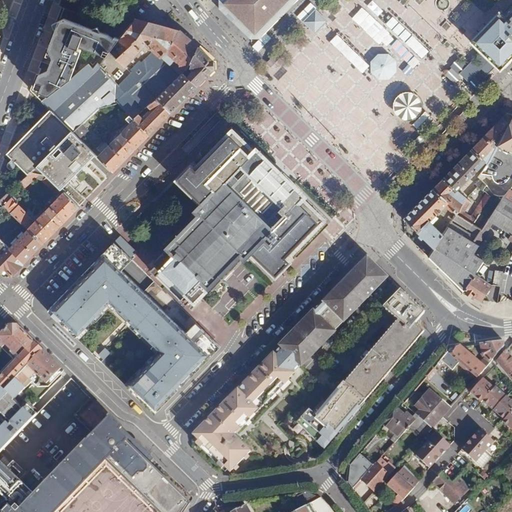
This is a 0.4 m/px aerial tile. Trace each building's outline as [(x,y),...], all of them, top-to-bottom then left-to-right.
[(219,0),(220,7),(227,15),(249,36),(257,36),(292,0),(219,0)] [(497,13),(469,40),(471,42),(471,41),(500,69),(511,57),(511,1),(499,15),(497,13)] [(351,4),(341,20),(350,25),(360,10),(351,4)] [(328,22),(315,10),(302,23),(315,35),(318,32),(328,22)] [(34,75),(30,90),(40,101),(70,78),(82,49),(79,48),(88,25),(67,16),(62,29),(56,25),(38,76),(34,75)] [(70,78),(40,101),(53,113),(72,132),(97,108),(98,107),(116,102),(133,119),(141,112),(148,106),(155,99),(179,75),(174,71),(181,63),(186,68),(189,64),(197,47),(182,34),(178,30),(162,54),(133,84),(116,97),(106,98),(92,85),(105,71),(139,33),(146,22),(140,19),(136,18),(119,38),(105,31),(95,51),(106,55),(94,71),(88,64),(70,78)] [(321,39),(306,52),(319,66),(333,54),(326,46),(343,31),(333,20),(317,34),(321,39)] [(382,41),(407,66),(430,43),(406,20),(398,27),(397,26),(382,41)] [(178,30),(146,22),(139,33),(105,71),(92,85),(106,98),(116,97),(133,84),(162,54),(178,30)] [(194,69),(187,77),(196,86),(213,70),(212,60),(197,47),(189,64),(194,69)] [(468,68),(459,60),(448,71),(468,89),(492,63),(482,53),(468,68)] [(388,56),(378,55),(370,63),(371,73),(378,81),(389,81),(396,73),(396,63),(388,56)] [(414,89),(437,68),(427,56),(404,78),(414,89)] [(326,71),(315,89),(324,94),(334,76),(326,71)] [(179,75),(155,99),(170,113),(190,92),(196,86),(187,77),(182,72),(179,75)] [(294,81),(287,89),(313,113),(320,105),(294,81)] [(397,106),(409,121),(424,109),(412,94),(397,106)] [(141,112),(133,119),(148,135),(160,123),(170,113),(155,99),(148,106),(154,111),(150,114),(148,112),(147,113),(149,115),(146,118),(141,112)] [(100,111),(97,108),(72,132),(79,139),(88,131),(84,127),(100,111)] [(413,123),(420,130),(433,117),(425,110),(413,123)] [(72,132),(53,113),(10,157),(27,173),(18,183),(22,187),(36,173),(47,175),(60,189),(95,155),(79,139),(72,132)] [(505,113),(482,138),(495,145),(496,143),(511,114),(505,113)] [(511,114),(496,143),(511,149),(511,114)] [(114,138),(96,156),(112,172),(131,153),(148,135),(133,119),(116,136),(114,133),(112,136),(114,138)] [(253,151),(233,131),(225,140),(195,170),(192,167),(191,168),(177,181),(185,189),(202,205),(183,225),(164,245),(167,249),(154,263),(155,265),(150,270),(185,304),(190,299),(192,302),(194,300),(206,288),(210,291),(230,272),(249,251),(272,273),(274,275),(287,262),(288,261),(285,259),(315,227),(323,219),(319,215),(302,198),(304,196),(302,194),(281,173),(280,172),(271,163),(255,148),(253,151)] [(482,138),(402,219),(420,235),(418,237),(422,240),(423,238),(434,248),(442,234),(428,221),(443,206),(454,214),(452,218),(474,233),(472,236),(450,222),(446,227),(472,242),(480,230),(472,224),(489,196),(486,193),(471,217),(463,212),(471,199),(454,192),(471,174),(472,175),(483,163),(487,166),(495,145),(482,138)] [(485,185),(480,179),(475,183),(482,189),(485,185)] [(511,193),(508,191),(502,198),(511,204),(511,193)] [(28,217),(5,194),(0,198),(0,203),(26,230),(41,245),(79,207),(63,192),(30,224),(26,219),(28,217)] [(511,204),(502,198),(488,218),(492,220),(511,232),(508,237),(511,240),(511,204)] [(434,248),(428,258),(439,268),(463,291),(474,274),(483,260),(471,253),(492,220),(488,218),(480,230),(472,242),(446,227),(442,234),(434,248)] [(24,263),(41,245),(26,230),(8,248),(24,263)] [(120,235),(114,242),(131,259),(138,253),(120,235)] [(11,277),(24,263),(8,248),(0,239),(0,270),(1,271),(3,269),(11,277)] [(126,387),(154,414),(189,378),(220,347),(203,330),(195,323),(184,333),(120,270),(127,263),(131,259),(114,242),(109,246),(47,310),(74,337),(109,302),(160,351),(126,387)] [(366,257),(312,312),(333,333),(388,279),(383,273),(366,257)] [(501,272),(494,270),(492,284),(499,285),(501,272)] [(490,284),(474,274),(463,291),(472,297),(474,295),(480,299),(490,284)] [(400,291),(382,309),(397,323),(344,384),(365,401),(366,400),(416,341),(424,333),(414,325),(424,314),(400,291)] [(312,312),(277,348),(300,364),(301,365),(333,333),(312,312)] [(0,378),(12,391),(26,377),(21,371),(41,350),(16,325),(9,325),(0,334),(0,339),(14,353),(19,348),(23,352),(2,374),(3,375),(0,378)] [(497,343),(476,347),(477,356),(480,360),(475,365),(458,350),(447,351),(444,354),(462,369),(459,372),(464,376),(467,373),(474,379),(500,347),(497,343)] [(104,359),(111,352),(103,345),(96,352),(104,359)] [(256,408),(257,409),(270,397),(268,395),(288,377),(289,379),(296,373),(294,371),(300,364),(277,348),(237,388),(256,408)] [(21,371),(26,377),(32,371),(44,383),(59,368),(41,350),(21,371)] [(511,373),(511,361),(504,353),(496,363),(508,377),(511,373)] [(324,366),(312,376),(323,387),(334,375),(324,366)] [(0,427),(0,453),(36,416),(32,413),(26,406),(20,411),(11,402),(17,396),(12,391),(0,378),(0,418),(5,423),(0,427)] [(323,449),(365,401),(344,384),(341,381),(311,416),(305,411),(294,424),(323,449)] [(469,403),(476,409),(477,407),(488,395),(477,385),(467,396),(472,400),(469,403)] [(256,408),(237,388),(192,434),(204,447),(213,457),(215,455),(223,464),(222,465),(228,471),(249,450),(239,440),(241,438),(235,431),(238,428),(237,426),(256,408)] [(445,411),(425,394),(412,408),(416,412),(415,414),(417,417),(431,428),(445,411)] [(491,414),(501,403),(490,394),(488,395),(477,407),(483,413),(486,410),(491,414)] [(96,429),(109,416),(95,402),(82,415),(96,429)] [(511,412),(501,403),(491,414),(496,420),(494,422),(498,426),(510,414),(511,412)] [(383,426),(398,438),(417,417),(415,414),(414,414),(411,418),(405,413),(403,416),(397,410),(383,426)] [(498,426),(497,427),(503,433),(505,430),(510,435),(511,432),(511,415),(510,414),(498,426)] [(17,511),(54,511),(74,491),(102,461),(158,511),(182,511),(189,503),(148,463),(152,458),(142,448),(109,416),(96,429),(35,494),(17,511)] [(477,433),(468,444),(482,456),(491,446),(477,433)] [(432,437),(422,448),(436,460),(446,449),(432,437)] [(482,456),(468,444),(458,455),(472,467),(482,456)] [(436,460),(422,448),(412,460),(425,472),(436,460)] [(361,479),(370,469),(356,457),(349,465),(349,484),(352,488),(361,479)] [(0,511),(17,511),(35,494),(0,459),(0,511)] [(370,469),(361,479),(374,491),(394,469),(387,463),(386,465),(379,459),(370,469)] [(404,466),(387,484),(404,499),(420,482),(404,466)] [(454,486),(440,474),(431,485),(444,497),(454,486)] [(292,499),(298,510),(319,498),(304,492),(292,499)] [(328,505),(319,498),(298,510),(293,511),(332,511),(328,505)]
